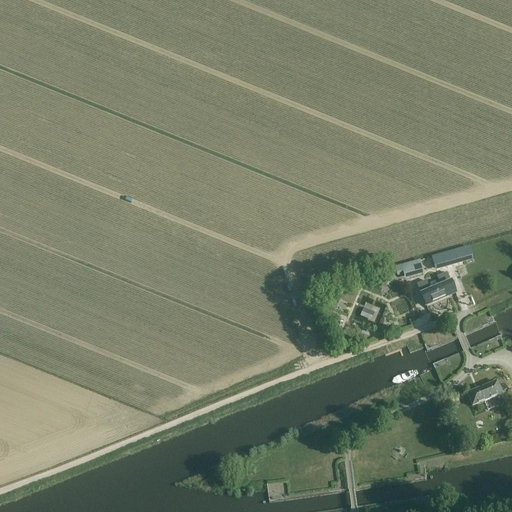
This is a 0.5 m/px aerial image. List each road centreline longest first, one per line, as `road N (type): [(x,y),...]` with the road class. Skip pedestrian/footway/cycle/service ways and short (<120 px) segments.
road 1 (track): [(411,333),(0,491)]
road 2 (unclassified): [(354,511),(351,439),(441,392),(470,366),(453,318),(411,333)]
